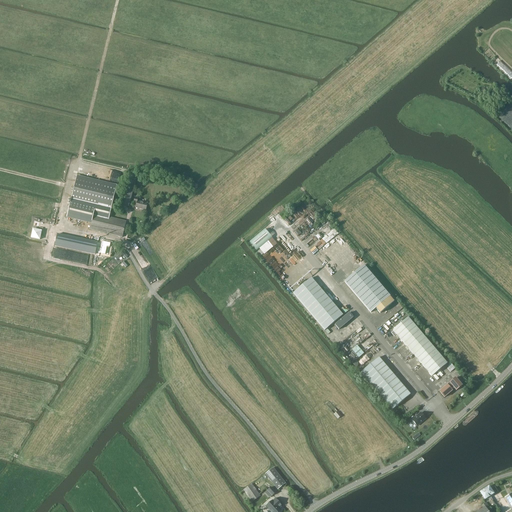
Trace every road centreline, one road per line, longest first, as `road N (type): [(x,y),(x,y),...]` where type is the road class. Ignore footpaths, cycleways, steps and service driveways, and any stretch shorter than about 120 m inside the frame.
road 1 (track): [(24,511),(131,373),(140,304),(485,0)]
road 2 (track): [(117,0),(68,186),(0,170)]
road 3 (tertiary): [(511,366),(419,451),(309,511)]
road 4 (unknown): [(451,423),(310,257)]
